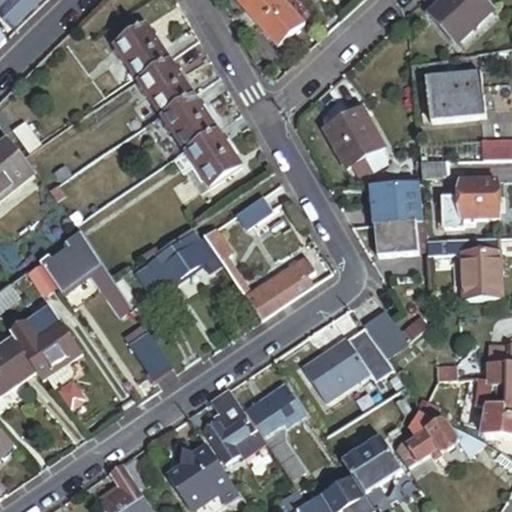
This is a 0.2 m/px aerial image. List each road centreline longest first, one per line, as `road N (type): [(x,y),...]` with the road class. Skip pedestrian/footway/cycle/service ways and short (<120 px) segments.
road 1 (residential): [(16,511),(346,291),(349,255),(265,120)]
road 2 (residential): [(265,120),(398,0)]
road 3 (residential): [(265,120),(197,0)]
